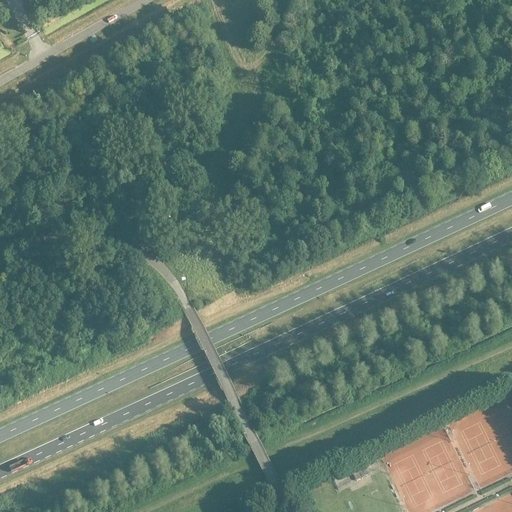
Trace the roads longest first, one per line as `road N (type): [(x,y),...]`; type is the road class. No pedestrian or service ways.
road 1 (trunk): [(0,471),(511,233)]
road 2 (trunk): [(511,198),(0,434)]
road 3 (unclassified): [(0,80),(147,0)]
